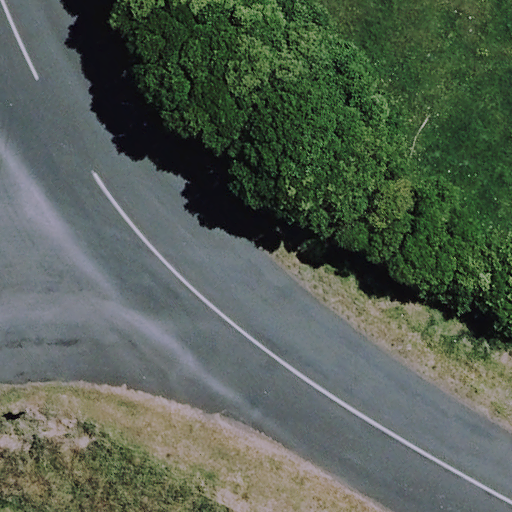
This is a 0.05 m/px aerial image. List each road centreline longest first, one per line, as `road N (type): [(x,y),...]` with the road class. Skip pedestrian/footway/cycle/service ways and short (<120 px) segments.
road 1 (unclassified): [(70,145),(156,262),(269,358),(511,504)]
road 2 (unclassified): [(70,145),(0,0)]
